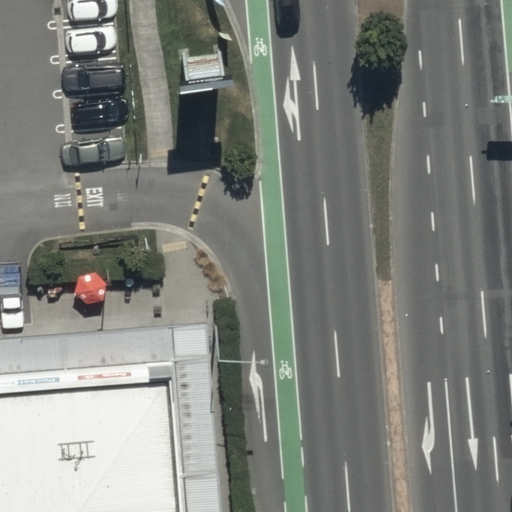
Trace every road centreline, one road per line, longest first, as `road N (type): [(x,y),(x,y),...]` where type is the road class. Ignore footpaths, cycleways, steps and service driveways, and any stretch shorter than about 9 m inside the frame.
road 1 (secondary): [(457,0),(500,511)]
road 2 (secondary): [(350,511),(308,0)]
